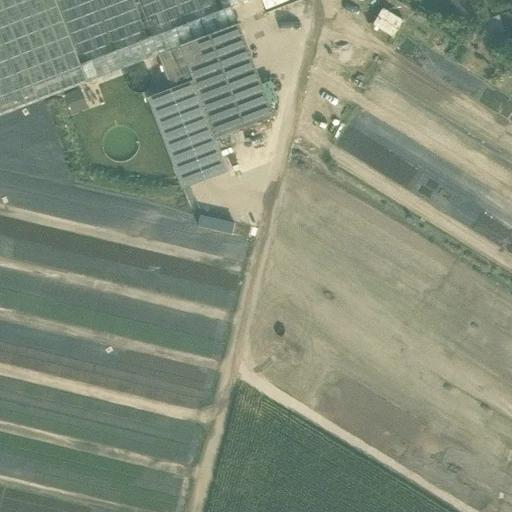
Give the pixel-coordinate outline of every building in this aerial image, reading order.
[(54,0),(0,0),(0,115),(86,83),(80,65),(54,0)] [(132,0),(54,0),(80,65),(148,39),(132,0)] [(214,0),(132,0),(148,39),(219,12),(214,0)] [(216,0),(220,11),(231,7),(247,1),(247,0),(216,0)] [(470,0),(451,0),(457,17),(475,11),(470,0)] [(148,39),(80,65),(86,83),(158,55),(180,46),(237,24),(231,7),(220,11),(219,12),(148,39)] [(237,24),(180,46),(192,76),(193,80),(215,138),(216,139),(273,117),(237,24)] [(180,46),(158,55),(169,85),(192,76),(180,46)] [(193,80),(147,98),(182,189),(227,172),(214,138),(215,138),(193,80)]
